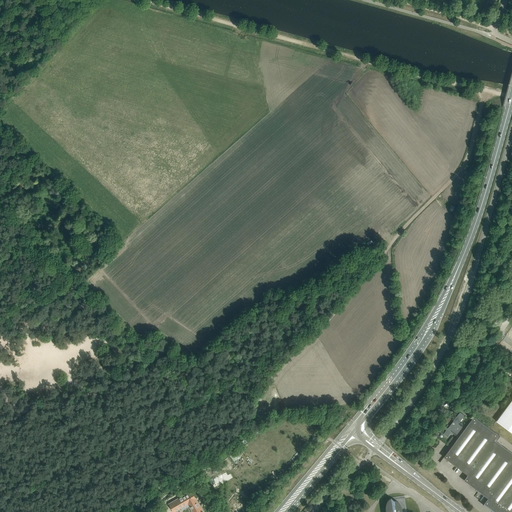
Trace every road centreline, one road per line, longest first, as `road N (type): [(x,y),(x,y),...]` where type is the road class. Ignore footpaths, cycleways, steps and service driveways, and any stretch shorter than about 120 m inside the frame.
road 1 (track): [(131,511),(255,418),(273,371),(389,248)]
road 2 (track): [(148,0),(485,90)]
road 3 (primary): [(464,253),(419,338),(348,427)]
road 4 (primary): [(357,428),(422,348),(464,253)]
road 5 (track): [(485,90),(468,153),(389,248)]
road 6 (primary): [(464,253),(511,96)]
